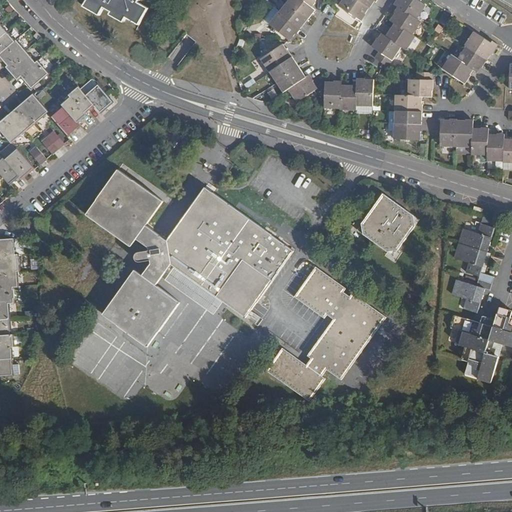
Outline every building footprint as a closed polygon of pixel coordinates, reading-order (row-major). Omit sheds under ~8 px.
[(140,1),(140,0),(86,0),(84,4),(100,14),(103,9),(124,22),(128,16),(140,23),(150,7),(140,1)] [(312,6),(304,0),(291,0),(288,4),(307,19),(315,9),(312,6)] [(359,0),(342,0),(339,5),(361,20),(370,7),(359,0)] [(418,19),(427,5),(418,0),(398,0),(396,4),(399,6),(418,19)] [(511,0),(495,0),(511,8),(511,0)] [(307,19),(288,4),(281,12),(300,27),(307,19)] [(418,19),(399,6),(394,13),(395,13),(390,20),(394,23),(412,35),(421,21),(418,19)] [(291,39),(300,27),(281,12),(280,11),(270,23),(291,39)] [(0,38),(10,31),(2,22),(0,23),(0,38)] [(412,35),(394,23),(386,35),(402,46),(405,48),(413,36),(412,35)] [(0,53),(17,39),(10,31),(0,38),(0,53)] [(488,59),(497,46),(475,31),(466,45),(468,46),(488,59)] [(388,66),(402,46),(386,35),(382,33),(373,46),(380,51),(375,57),(388,66)] [(0,56),(8,66),(28,49),(19,38),(17,39),(0,53),(0,56)] [(273,71),(293,58),(284,44),(262,57),(271,72),(273,71)] [(482,67),(488,59),(468,46),(458,60),(474,70),(477,72),(481,67),(482,67)] [(22,75),(39,61),(28,49),(8,66),(18,78),(22,75)] [(465,83),(474,70),(458,60),(452,56),(443,69),(465,83)] [(279,80),(299,67),(293,58),(273,71),(279,80)] [(32,86),(51,71),(41,59),(39,61),(22,75),(32,86)] [(290,86),(305,77),(299,67),(279,80),(285,90),(290,86)] [(432,96),(432,85),(433,72),(418,72),(418,80),(409,79),(409,95),(422,95),(432,96)] [(299,101),(318,88),(309,74),(305,77),(290,86),(299,101)] [(374,107),(375,80),(359,79),(358,86),(358,106),(374,107)] [(342,109),(342,85),(343,82),(326,81),(326,108),(342,109)] [(115,100),(100,83),(87,93),(96,103),(102,110),(115,100)] [(96,103),(87,93),(80,85),(72,93),(73,94),(87,111),(96,103)] [(358,106),(358,86),(342,85),(342,109),(358,109),(358,106)] [(50,111),(38,96),(35,92),(23,103),(38,121),(50,111)] [(87,111),(73,94),(64,102),(66,105),(80,121),(84,117),(83,117),(88,113),(87,111)] [(423,111),(424,104),(422,103),(422,95),(409,95),(396,94),(395,110),(397,110),(422,111),(423,111)] [(38,121),(23,103),(11,113),(26,131),(38,121)] [(80,121),(66,105),(54,115),(70,135),(83,124),(80,121)] [(421,123),(422,111),(397,110),(396,122),(421,123)] [(26,131),(11,113),(0,121),(0,125),(13,141),(26,131)] [(456,146),(457,121),(441,120),(441,140),(433,140),(432,155),(440,155),(441,145),(456,146)] [(472,146),(473,129),(473,121),(457,121),(456,146),(472,146)] [(420,139),(421,123),(396,122),(395,122),(395,138),(420,139)] [(488,155),(488,135),(489,129),(473,129),(472,146),(472,154),(488,155)] [(67,142),(57,130),(50,135),(61,147),(67,142)] [(61,147),(50,135),(45,140),(55,153),(61,147)] [(504,162),(505,139),(505,135),(488,135),(488,155),(487,161),(504,162)] [(0,151),(0,153),(3,157),(13,149),(9,144),(0,151)] [(49,158),(38,146),(33,151),(43,163),(49,158)] [(35,167),(19,148),(6,158),(21,175),(23,178),(35,167)] [(21,175),(6,158),(5,156),(0,159),(0,168),(4,173),(12,182),(21,175)] [(244,321),(293,254),(205,190),(167,243),(147,228),(163,205),(117,172),(86,217),(131,250),(136,243),(148,251),(148,254),(137,256),(135,258),(135,261),(136,263),(139,265),(150,264),(150,267),(142,278),(134,272),(101,317),(146,350),(179,305),(156,288),(171,268),(244,321)] [(379,193),(355,231),(393,256),(418,218),(379,193)] [(488,252),(497,220),(484,217),(479,233),(464,229),(460,243),(488,252)] [(0,254),(18,253),(17,237),(0,237),(0,254)] [(482,272),(488,252),(460,243),(455,258),(470,262),(467,272),(480,276),(479,279),(493,283),(495,276),(482,272)] [(22,270),(21,253),(18,253),(0,254),(0,270),(18,270),(22,270)] [(323,326),(347,293),(313,268),(289,301),(323,326)] [(19,285),(18,270),(0,270),(0,285),(16,285),(19,285)] [(478,313),(485,289),(491,290),(493,283),(479,279),(478,286),(458,280),(454,294),(468,298),(465,308),(478,313)] [(17,301),(16,285),(0,285),(0,301),(11,301),(17,301)] [(338,383),(385,319),(354,297),(308,361),(338,383)] [(0,317),(12,317),(11,301),(0,301),(0,317)] [(487,351),(491,340),(504,344),(511,346),(511,317),(511,315),(511,309),(500,307),(496,320),(484,316),(482,322),(456,314),(452,328),(460,330),(459,336),(463,337),(461,345),(467,346),(463,359),(469,361),(466,374),(492,382),(500,356),(487,351)] [(0,333),(13,333),(12,317),(0,317),(0,333)] [(0,346),(16,346),(16,333),(13,333),(0,333),(0,346)] [(20,355),(20,345),(16,346),(0,346),(0,357),(13,357),(14,357),(14,356),(20,355)] [(326,385),(308,370),(283,352),(266,376),(310,408),(326,385)] [(0,373),(14,373),(13,357),(0,357),(0,373)]
